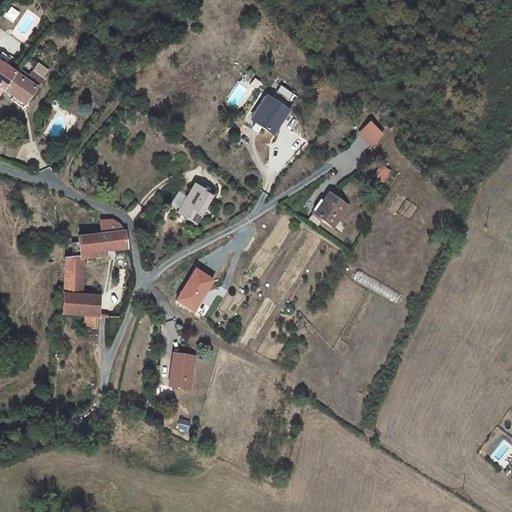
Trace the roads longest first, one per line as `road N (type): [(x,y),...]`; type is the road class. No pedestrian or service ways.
road 1 (residential): [(138,282),(259,215),(340,158)]
road 2 (unclassified): [(0,428),(41,429),(96,414),(138,282)]
road 3 (unclassified): [(138,282),(130,222),(0,170)]
